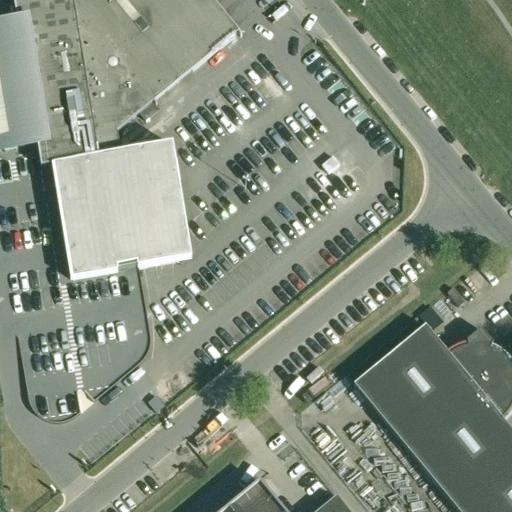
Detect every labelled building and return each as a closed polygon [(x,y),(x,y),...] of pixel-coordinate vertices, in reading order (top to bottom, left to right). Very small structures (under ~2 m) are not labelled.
[(127,279),(138,277),(137,270),(191,261),(172,146),(120,155),(117,133),(139,114),(143,118),(146,116),(142,112),(152,103),(156,108),(167,122),(193,100),(205,90),(231,121),(278,82),(211,0),(0,0),(0,150),(4,150),(3,156),(15,157),(16,148),(37,145),(41,169),(53,167),(72,281),(126,272),(127,279)] [(322,167),(328,175),(339,166),(333,158),(322,167)] [(404,448),(507,363),(506,361),(503,359),(501,357),(499,356),(495,353),(493,352),(490,351),(492,345),(481,331),(467,343),(468,349),(465,350),(462,350),(458,352),(453,354),(450,357),(425,328),(354,387),(404,448)] [(453,507),(511,458),(511,432),(502,420),(504,419),(505,417),(508,414),(509,412),(511,409),(511,407),(511,370),(510,368),(509,365),(507,363),(404,448),(453,507)] [(148,405),(155,413),(156,414),(164,408),(164,407),(163,407),(156,398),(148,405)] [(457,511),(511,511),(511,458),(453,507),(457,511)] [(283,511),(259,483),(224,511),(283,511)]
